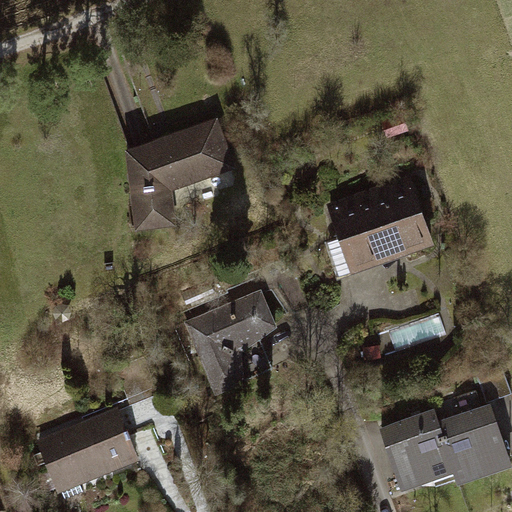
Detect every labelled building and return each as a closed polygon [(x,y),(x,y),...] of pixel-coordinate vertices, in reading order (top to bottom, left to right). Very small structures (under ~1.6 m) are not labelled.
[(211,116),(122,148),(127,228),(170,222),(166,191),(224,166),(211,116)] [(403,176),(322,203),(344,268),(425,241),(403,176)] [(270,323),(255,289),(188,316),(219,389),(266,370),(250,331),(270,323)] [(442,311),(389,329),(397,352),(450,334),(442,311)] [(434,419),(451,471),(454,480),(503,464),(483,403),(434,419)] [(451,471),(434,419),(430,407),(372,425),(393,490),(451,471)] [(108,409),(30,437),(47,490),(128,461),(108,409)]
